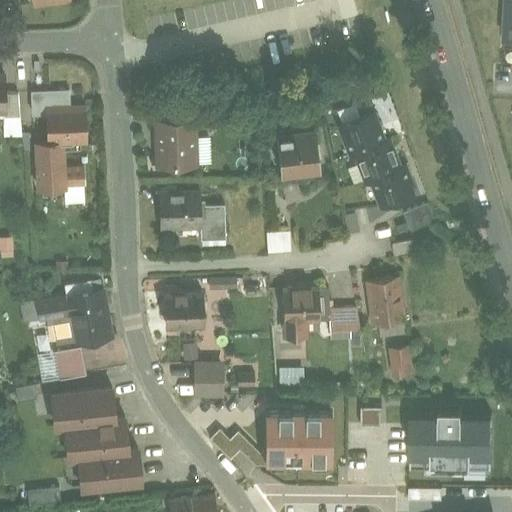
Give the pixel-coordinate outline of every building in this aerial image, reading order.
[(511,0),(505,0),(503,34),(511,34),(511,0)] [(30,112),(45,112),(45,104),(68,103),(68,88),(29,89),(30,112)] [(19,92),(5,92),(5,110),(0,110),(0,114),(20,114),(19,92)] [(83,139),(81,102),(68,103),(45,104),(45,112),(46,139),(60,138),(60,140),(83,139)] [(369,105),(335,116),(345,148),(353,145),(379,137),(369,105)] [(194,118),(154,119),(156,167),(196,165),(194,118)] [(275,177),(314,173),(309,127),(286,129),(286,133),(271,134),(275,177)] [(199,131),(200,157),(210,157),(210,131),(199,131)] [(379,137),(353,145),(363,178),(372,175),(397,167),(387,135),(379,137)] [(60,140),(60,138),(46,139),(33,139),(35,187),(62,185),(62,180),(79,179),(79,163),(66,164),(61,156),(60,140)] [(397,167),(372,175),(382,206),(414,196),(404,165),(397,167)] [(193,184),(151,186),(153,226),(195,225),(194,202),(193,184)] [(217,201),(194,202),(195,225),(195,236),(218,235),(217,201)] [(425,201),(402,211),(410,229),(433,219),(425,201)] [(267,228),(268,247),(291,246),(290,227),(267,228)] [(57,280),(59,290),(96,283),(93,272),(57,280)] [(230,276),(204,276),(205,287),(230,286),(230,276)] [(400,319),(394,278),(366,282),(372,323),(400,319)] [(108,331),(98,282),(96,283),(59,290),(13,300),(17,321),(63,312),(69,339),(108,331)] [(312,283),(274,284),(276,335),(302,334),(302,319),(313,319),(313,316),(312,284),(312,283)] [(312,284),(313,316),(323,315),(323,305),(323,284),(312,284)] [(158,324),(196,323),(195,286),(157,287),(158,324)] [(350,305),(323,305),(323,315),(324,326),(346,325),(346,351),(357,351),(350,305)] [(80,373),(74,342),(47,347),(54,379),(80,373)] [(411,372),(407,343),(387,346),(391,375),(411,372)] [(195,362),(195,345),(181,345),(181,362),(195,362)] [(221,365),(195,365),(197,396),(222,396),(221,365)] [(235,373),(235,388),(252,388),(252,373),(235,373)] [(45,379),(9,385),(11,399),(30,396),(33,414),(43,413),(40,387),(46,387),(45,379)] [(108,411),(105,381),(46,387),(40,387),(43,413),(44,423),(55,422),(58,458),(69,457),(72,487),(135,481),(131,441),(121,442),(117,410),(108,411)] [(361,403),(360,420),(381,420),(381,403),(361,403)] [(333,409),(264,410),(265,464),(334,463),(333,409)] [(491,414),(412,415),(412,467),(492,467),(491,414)] [(235,430),(230,434),(220,425),(211,434),(231,453),(245,439),(235,430)] [(55,500),(53,484),(19,488),(21,504),(55,500)] [(208,511),(206,490),(163,495),(165,511),(208,511)]
